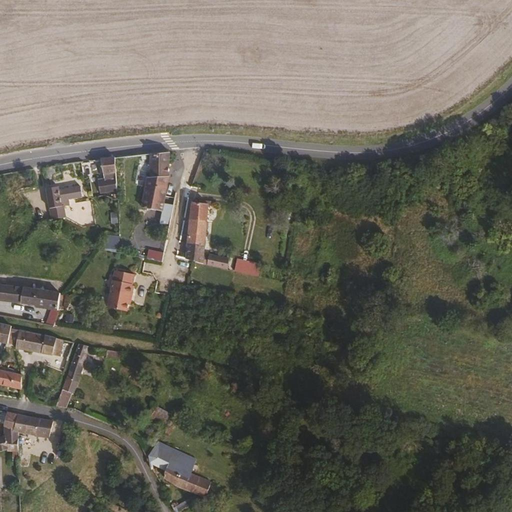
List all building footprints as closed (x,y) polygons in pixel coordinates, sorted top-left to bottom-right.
[(169,185),(169,154),(150,155),(151,178),(154,178),(154,185),(168,185),(169,185)] [(118,190),(115,158),(101,160),(104,180),(98,181),(100,191),(118,190)] [(163,213),(167,188),(168,187),(168,185),(154,185),(154,178),(151,178),(151,180),(148,179),(142,209),(163,213)] [(89,195),(87,186),(54,189),(57,206),(70,205),(69,197),(89,195)] [(202,260),(208,205),(192,203),(186,259),(202,260)] [(71,216),(70,205),(57,206),(58,218),(71,216)] [(163,253),(148,249),(146,258),(161,262),(163,253)] [(221,265),(223,257),(208,253),(206,261),(221,265)] [(237,261),(236,272),(257,274),(258,264),(237,261)] [(135,286),(137,275),(116,272),(110,309),(130,312),(133,296),(134,290),(137,290),(138,287),(135,286)] [(61,295),(0,286),(0,302),(36,307),(36,309),(52,311),(60,312),(61,295)] [(58,329),(59,319),(51,318),(50,327),(58,329)] [(8,348),(10,328),(0,325),(0,343),(5,344),(5,346),(4,348),(8,348)] [(61,358),(63,341),(48,337),(19,332),(17,345),(17,348),(61,358)] [(68,357),(71,343),(65,342),(62,355),(68,357)] [(76,382),(83,359),(89,346),(78,345),(66,378),(76,382)] [(0,388),(21,394),(22,374),(0,369),(0,388)] [(160,407),(154,413),(166,424),(172,419),(160,407)] [(12,431),(16,416),(0,411),(0,423),(3,427),(3,437),(3,438),(16,438),(16,432),(12,431)] [(48,441),(52,426),(16,416),(12,431),(16,432),(48,441)] [(16,450),(16,438),(3,438),(3,437),(0,437),(0,452),(6,451),(6,452),(16,450)] [(192,460),(155,442),(148,456),(148,458),(150,467),(166,471),(167,464),(191,475),(192,460)] [(210,483),(191,475),(167,464),(166,471),(164,479),(175,486),(205,499),(210,483)]
